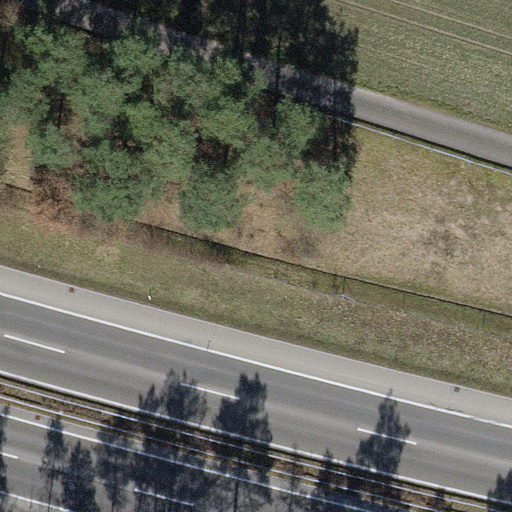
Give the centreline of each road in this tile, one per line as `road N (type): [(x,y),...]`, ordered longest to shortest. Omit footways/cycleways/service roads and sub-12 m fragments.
road 1 (motorway): [(511,464),(0,332)]
road 2 (unclassified): [(511,151),(50,0)]
road 3 (motorway): [(0,449),(234,511)]
